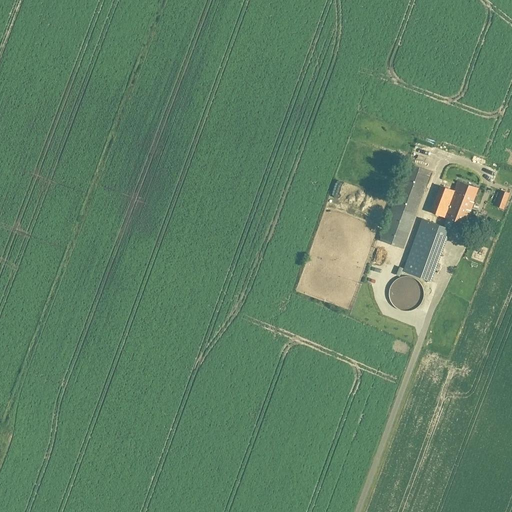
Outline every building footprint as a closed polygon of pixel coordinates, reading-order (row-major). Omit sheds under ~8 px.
[(403,249),(431,172),(408,164),(380,241),(403,249)] [(511,170),(502,167),(500,174),(511,178),(511,170)] [(464,226),(478,189),(458,182),(454,192),(440,187),(433,205),(447,210),(444,218),(464,226)] [(504,209),(509,194),(501,191),(495,206),(504,209)] [(431,283),(450,230),(422,219),(403,272),(431,283)]
